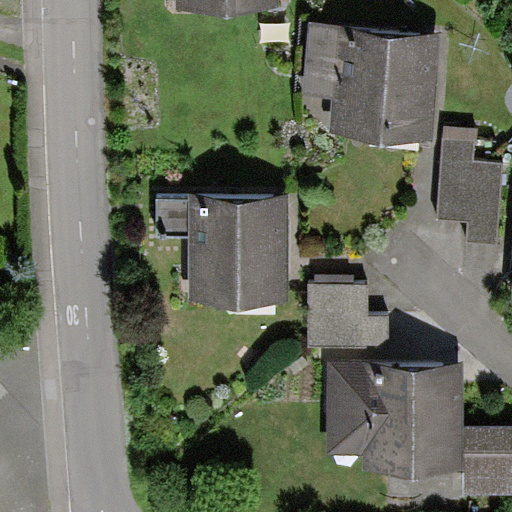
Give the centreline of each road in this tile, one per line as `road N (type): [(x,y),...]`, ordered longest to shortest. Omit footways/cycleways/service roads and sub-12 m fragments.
road 1 (residential): [(93,378),(75,0)]
road 2 (residential): [(105,511),(93,378)]
